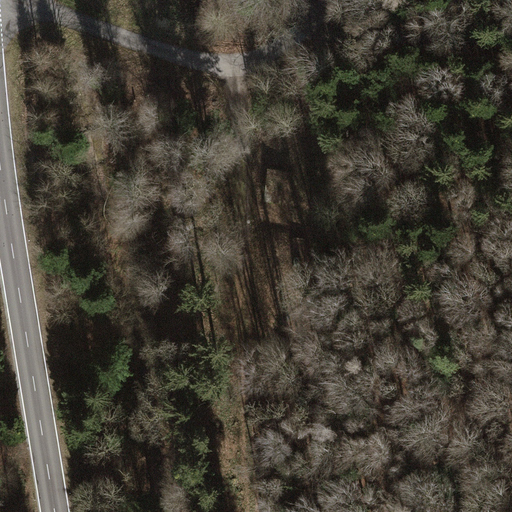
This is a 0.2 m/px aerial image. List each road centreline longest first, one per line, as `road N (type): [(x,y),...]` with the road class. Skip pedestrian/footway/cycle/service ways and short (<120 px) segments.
road 1 (track): [(241,77),(259,511)]
road 2 (tertiary): [(0,109),(11,222),(66,511)]
road 3 (track): [(0,1),(241,77)]
